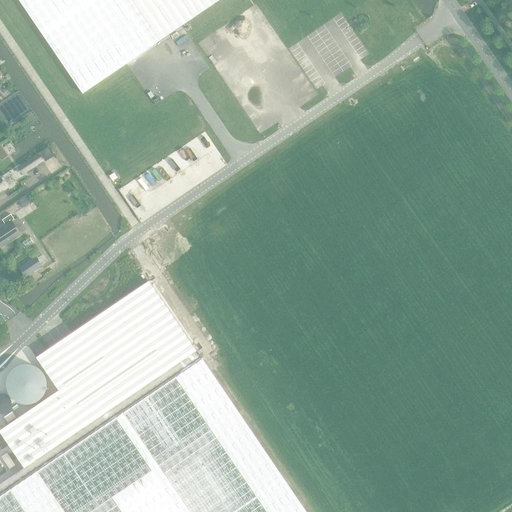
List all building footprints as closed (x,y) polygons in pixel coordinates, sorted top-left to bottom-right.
[(18,0),(82,94),(220,0),(18,0)] [(39,154),(22,166),(26,173),(44,162),(39,154)] [(114,173),(109,176),(112,181),(117,178),(114,173)] [(26,230),(17,218),(15,220),(11,214),(2,220),(5,225),(0,228),(0,244),(2,247),(21,234),(20,234),(26,230)] [(30,238),(23,243),(26,248),(33,243),(30,238)] [(36,258),(19,269),(25,277),(42,266),(36,258)] [(0,492),(202,356),(154,280),(37,357),(57,391),(0,430),(0,433),(24,466),(0,482),(0,492)] [(310,511),(202,356),(0,492),(0,511),(310,511)]
